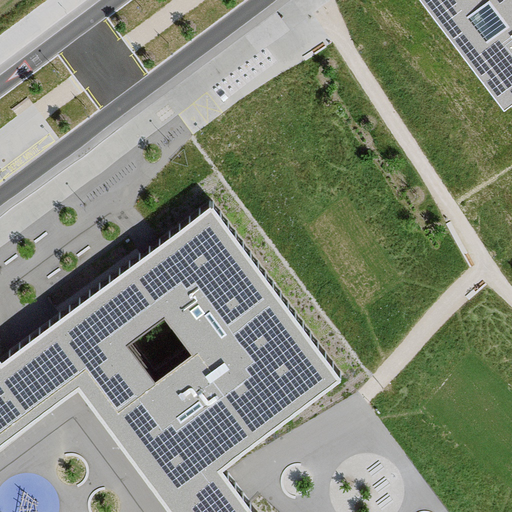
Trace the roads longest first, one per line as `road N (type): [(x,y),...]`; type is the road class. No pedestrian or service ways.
road 1 (residential): [(0,198),(263,0)]
road 2 (residential): [(112,0),(0,82)]
